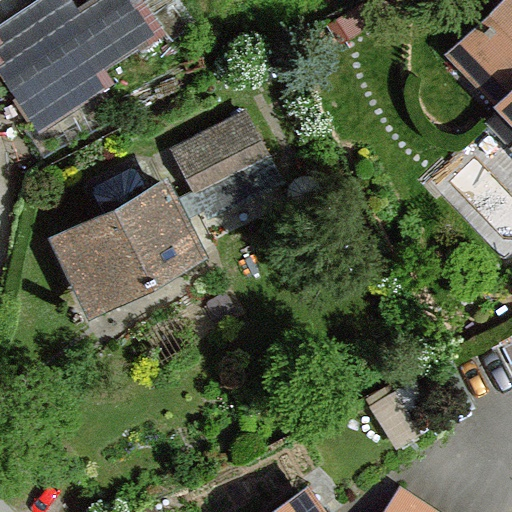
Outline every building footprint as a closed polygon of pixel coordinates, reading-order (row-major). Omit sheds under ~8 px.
[(69,0),(41,0),(0,27),(0,68),(36,130),(110,83),(103,70),(163,31),(141,0),(95,0),(77,12),(69,0)] [(511,0),(500,0),(450,49),(503,104),(490,117),(511,139),(511,0)] [(247,110),(175,146),(210,217),(282,181),(247,110)] [(166,181),(51,240),(89,313),(204,254),(166,181)] [(323,511),(309,490),(277,511),(323,511)] [(437,511),(402,491),(389,511),(437,511)]
